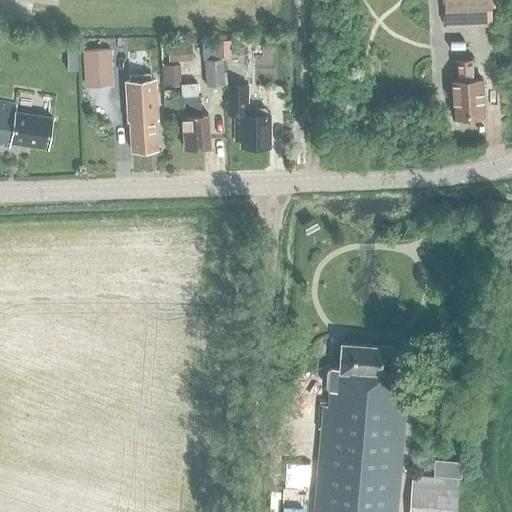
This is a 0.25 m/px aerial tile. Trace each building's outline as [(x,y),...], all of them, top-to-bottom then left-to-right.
[(443,0),(445,28),(492,26),(490,0),(443,0)] [(222,72),(222,45),(202,45),(202,61),(204,61),(204,87),(227,86),(226,72),(222,72)] [(179,48),(167,48),(168,63),(179,63),(179,48)] [(81,53),(82,90),(112,88),(110,51),(81,53)] [(486,117),(484,78),(475,79),(474,58),(458,59),(459,80),(455,80),(457,119),(486,117)] [(173,67),(162,67),(163,87),(174,86),(173,67)] [(130,121),(131,151),(157,150),(155,120),(157,120),(155,80),(125,82),(128,121),(130,121)] [(199,97),(196,97),(195,83),(181,84),(182,116),(184,150),(209,148),(207,115),(201,115),(199,97)] [(269,148),(269,142),(270,115),(267,115),(267,112),(264,109),(257,109),(254,112),(254,115),(247,115),(248,86),(228,86),(227,111),(227,116),(234,116),(234,142),(241,142),(241,148),(257,148),(269,148)] [(16,104),(0,101),(0,145),(9,147),(10,142),(47,149),(52,118),(15,111),(16,104)] [(316,511),(399,511),(409,391),(402,391),(403,375),(395,374),(397,347),(344,343),(342,370),(334,369),(331,371),(330,387),(334,391),(333,408),(325,407),(316,511)] [(460,511),(463,480),(415,476),(412,511),(460,511)]
